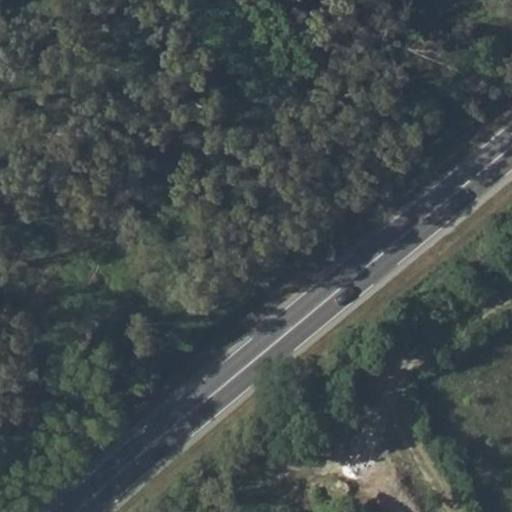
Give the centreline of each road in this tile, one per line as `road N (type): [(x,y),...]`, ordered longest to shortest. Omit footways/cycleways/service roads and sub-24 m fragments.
road 1 (primary): [(511,147),(79,511)]
road 2 (track): [(446,501),(392,389),(401,362),(511,292)]
